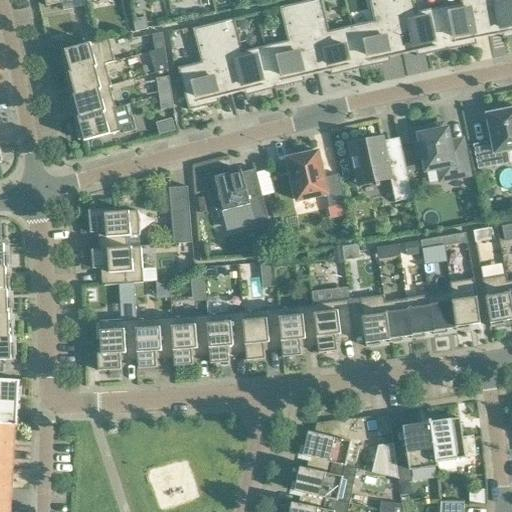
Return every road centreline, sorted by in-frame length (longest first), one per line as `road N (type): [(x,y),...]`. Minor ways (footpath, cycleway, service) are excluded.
road 1 (residential): [(36,191),(348,105),(511,71)]
road 2 (residential): [(263,391),(484,361)]
road 3 (residential): [(263,391),(48,403)]
road 4 (residential): [(36,191),(48,403)]
road 5 (residential): [(0,0),(36,191)]
road 6 (residential): [(505,511),(484,361)]
road 7 (residential): [(245,511),(263,391)]
